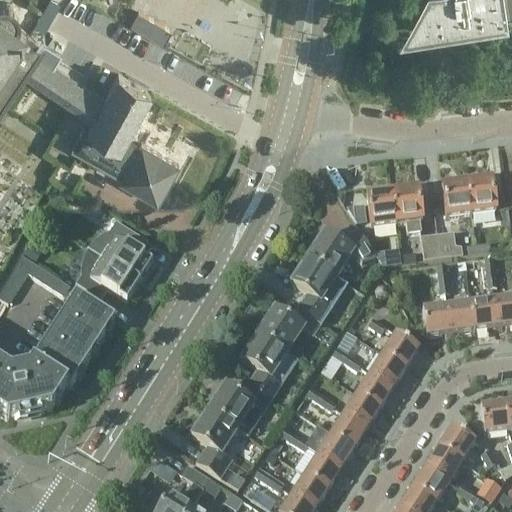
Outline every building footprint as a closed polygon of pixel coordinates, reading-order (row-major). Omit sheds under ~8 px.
[(511,0),(417,0),(396,38),(436,32),(511,19),(511,0)] [(122,141),(149,95),(116,77),(103,101),(36,56),(42,47),(15,29),(17,21),(16,17),(14,12),(10,8),(5,6),(0,4),(0,119),(4,114),(0,110),(0,108),(22,76),(90,122),(86,131),(82,129),(69,152),(119,180),(117,184),(155,205),(177,167),(138,145),(137,149),(122,141)] [(129,29),(162,48),(171,33),(137,14),(129,29)] [(466,188),(470,219),(495,216),(491,182),(478,183),(479,186),(466,188)] [(470,219),(466,188),(454,189),(454,186),(441,188),(445,222),(470,219)] [(392,198),(396,229),(405,227),(406,238),(421,236),(419,226),(421,225),(417,191),(405,192),(405,196),(392,198)] [(396,229),(392,198),(380,199),(379,196),(366,198),(370,232),(396,229)] [(87,254),(140,288),(153,268),(134,256),(142,244),(116,227),(112,234),(107,236),(103,238),(98,241),(93,245),(90,248),(87,254)] [(342,241),(335,245),(322,237),(305,262),(336,281),(351,257),(361,272),(373,264),(357,240),(346,247),(342,241)] [(475,259),(474,249),(460,251),(460,252),(455,251),(453,237),(436,239),(439,264),(475,259)] [(419,242),(423,266),(439,264),(436,239),(419,242)] [(474,249),(475,259),(490,257),(489,247),(474,249)] [(140,288),(87,254),(84,258),(83,262),(81,266),(81,270),(80,275),(81,279),(74,289),(79,292),(101,307),(108,296),(127,308),(140,288)] [(400,259),(401,269),(415,267),(414,257),(400,259)] [(401,269),(400,259),(385,261),(386,270),(401,269)] [(21,262),(0,298),(0,305),(8,310),(28,280),(64,303),(70,293),(21,262)] [(336,281),(305,262),(289,287),(310,300),(303,310),(314,316),(310,322),(320,328),(331,312),(320,306),(336,281)] [(493,263),(483,264),(485,278),(495,277),(493,263)] [(440,284),(447,283),(445,269),(435,270),(437,285),(440,284)] [(495,277),(485,278),(487,293),(497,292),(495,277)] [(437,285),(439,299),(449,298),(447,283),(440,284),(437,285)] [(0,421),(5,425),(13,423),(51,416),(66,393),(70,395),(114,327),(75,301),(68,312),(73,315),(31,379),(8,383),(0,377),(0,421)] [(511,330),(511,302),(493,305),(496,332),(511,330)] [(493,305),(470,307),(473,335),(496,332),(493,305)] [(470,307),(446,310),(450,338),(473,335),(470,307)] [(314,316),(303,310),(293,326),(272,313),(256,338),(287,357),(302,333),(313,340),(320,328),(310,322),(314,316)] [(426,341),(450,338),(446,310),(422,313),(426,341)] [(379,339),(385,331),(372,323),(367,331),(379,339)] [(260,399),(270,405),(297,364),(287,357),(256,338),(239,364),(260,377),(253,387),(264,394),(260,399)] [(394,338),(381,358),(404,374),(418,353),(394,338)] [(336,352),(331,360),(343,368),(349,360),(336,352)] [(392,394),(404,374),(381,358),(368,378),(392,394)] [(349,360),(343,368),(356,376),(361,368),(349,360)] [(368,378),(355,398),(379,414),(392,394),(368,378)] [(264,394),(253,387),(243,403),(222,390),(206,414),(237,434),(236,434),(246,441),(262,416),(263,416),(270,405),(260,399),(264,394)] [(310,392),(305,400),(317,408),(323,400),(310,392)] [(355,398),(342,418),(366,434),(379,414),(355,398)] [(323,400),(317,408),(329,416),(335,408),(323,400)] [(484,438),(508,435),(504,408),(480,411),(484,438)] [(199,470),(220,483),(237,495),(244,484),(226,473),(231,465),(221,458),(236,434),(237,434),(206,414),(190,440),(210,453),(199,470)] [(342,418),(329,439),(353,454),(366,434),(342,418)] [(451,431),(437,451),(461,467),(474,446),(451,431)] [(284,432),(279,441),(291,449),(297,441),(284,432)] [(340,474),(353,454),(329,439),(316,459),(340,474)] [(297,441),(291,449),(304,456),(309,449),(297,441)] [(511,445),(506,448),(511,467),(499,474),(504,483),(511,476),(511,445)] [(448,487),(461,467),(437,451),(424,471),(448,487)] [(487,472),(495,467),(487,454),(479,459),(487,472)] [(327,494),(340,474),(316,459),(304,479),(327,494)] [(194,489),(183,506),(169,497),(159,511),(190,511),(191,511),(202,494),(209,483),(188,469),(180,480),(194,489)] [(435,507),(448,487),(424,471),(411,491),(435,507)] [(253,481),(255,482),(266,489),(271,480),(259,472),(253,481)] [(315,511),(327,494),(304,479),(291,499),(311,511),(315,511)] [(271,480),(266,489),(278,497),(284,489),(271,480)] [(220,490),(209,483),(202,494),(213,501),(220,490)] [(468,504),(473,496),(461,489),(455,497),(468,504)] [(411,491),(399,511),(431,511),(435,507),(411,491)] [(473,496),(468,504),(479,511),(480,511),(485,504),(473,496)] [(229,511),(237,511),(242,505),(230,497),(223,507),(229,511)] [(511,503),(502,497),(493,511),(506,511),(511,506),(511,503)] [(282,511),(311,511),(291,499),(282,511)]
